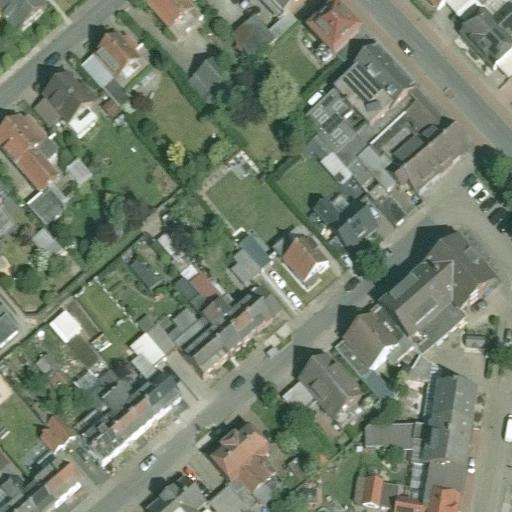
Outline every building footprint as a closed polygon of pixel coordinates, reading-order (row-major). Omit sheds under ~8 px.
[(0,0),(0,19),(16,38),(42,16),(27,0),(0,0)] [(198,15),(184,0),(156,0),(149,7),(175,36),(198,15)] [(255,0),(278,25),(304,0),(255,0)] [(421,0),(434,14),(450,0),(421,0)] [(461,32),(493,69),(511,52),(511,49),(506,42),(511,37),(511,14),(508,10),(492,23),(484,13),(461,32)] [(363,43),(334,12),(309,36),(338,67),(363,43)] [(252,65),(275,43),(252,18),(228,40),(252,65)] [(145,64),(122,39),(101,58),(125,83),(145,64)] [(408,94),(373,57),(331,96),(366,133),(408,94)] [(232,91),(212,68),(198,80),(218,102),(232,91)] [(86,109),(63,83),(44,100),(66,126),(86,109)] [(465,151),(425,110),(410,124),(423,137),(392,166),(420,195),(465,151)] [(59,179),(14,128),(0,139),(0,153),(38,197),(59,179)] [(78,162),(65,173),(79,189),(92,178),(78,162)] [(375,227),(357,207),(341,220),(327,204),(314,215),(345,252),(375,227)] [(45,232),(32,240),(45,262),(59,255),(45,232)] [(225,269),(241,289),(272,264),(262,251),(273,243),(267,235),(225,269)] [(283,263),(306,286),(323,269),(300,246),(283,263)] [(493,291),(453,247),(383,311),(422,355),(493,291)] [(169,339),(202,380),(274,321),(256,299),(237,315),(202,273),(189,284),(201,298),(172,322),(179,331),(169,339)] [(51,325),(66,345),(80,334),(65,314),(51,325)] [(0,320),(0,348),(17,334),(3,318),(0,320)] [(397,354),(369,323),(345,345),(373,376),(397,354)] [(366,405),(327,363),(304,384),(342,426),(366,405)] [(80,445),(100,468),(179,402),(160,379),(128,405),(100,371),(78,389),(107,423),(80,445)] [(469,392),(433,386),(419,469),(456,475),(469,392)] [(38,432),(45,454),(68,447),(60,425),(38,432)] [(264,453),(246,432),(209,463),(230,488),(238,482),(253,500),(277,480),(258,458),(264,453)] [(7,511),(49,511),(77,490),(59,469),(7,511)] [(449,511),(456,475),(419,469),(413,505),(397,503),(395,511),(449,511)] [(386,484),(367,480),(362,508),(381,511),(386,484)] [(199,511),(206,506),(186,483),(150,511),(199,511)]
